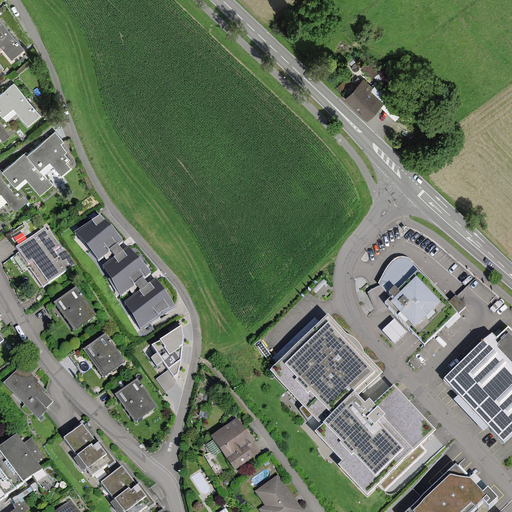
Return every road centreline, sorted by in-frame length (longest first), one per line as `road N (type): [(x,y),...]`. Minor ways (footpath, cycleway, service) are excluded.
road 1 (track): [(201,0),(313,106),(375,185),(511,299)]
road 2 (residential): [(15,0),(95,181),(190,306),(195,357)]
road 3 (residential): [(407,180),(349,255),(351,315),(511,484)]
road 4 (secondary): [(222,0),(407,180)]
road 5 (residential): [(162,476),(41,357),(0,281)]
road 6 (secondary): [(407,180),(511,276)]
road 7 (residential): [(162,476),(195,357)]
